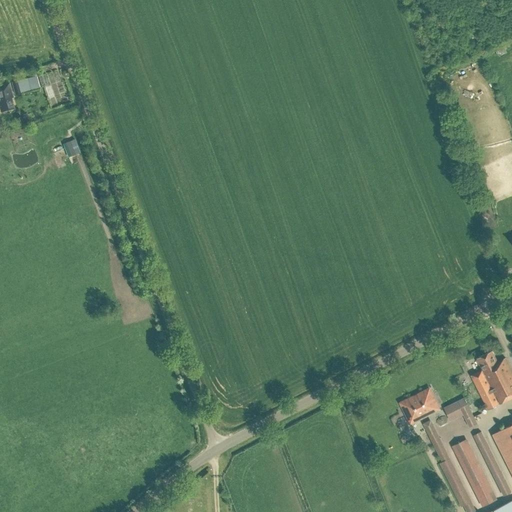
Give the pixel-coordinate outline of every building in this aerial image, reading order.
[(17,80),(11,81),(15,93),(21,91),(17,80)] [(8,82),(0,83),(0,112),(13,109),(10,97),(12,97),(8,82)] [(70,140),(65,142),(70,156),(75,154),(70,140)] [(471,375),(488,410),(511,397),(511,370),(506,358),(498,361),(493,350),(477,358),(483,369),(471,375)] [(410,425),(440,409),(441,409),(429,387),(398,402),(410,425)] [(469,426),(471,426),(477,423),(468,404),(467,404),(464,397),(443,408),(450,421),(463,414),(469,426)] [(471,410),(477,408),(475,401),(469,403),(471,410)] [(472,511),(476,510),(431,419),(422,423),(442,461),(439,462),(461,506),(463,505),(467,511),(472,511)] [(511,473),(511,423),(492,433),(511,473)] [(476,434),(505,494),(511,491),(482,431),(476,434)] [(452,445),(482,506),(497,499),(466,438),(452,445)] [(511,511),(511,499),(494,508),(496,511),(511,511)]
